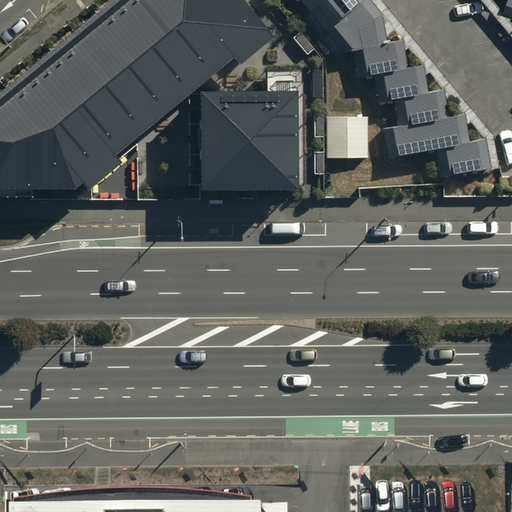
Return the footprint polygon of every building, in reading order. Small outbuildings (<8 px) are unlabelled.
[(237,72),(281,37),(251,0),(94,0),(0,76),(0,193),(81,193),(120,161),(115,155),(229,63),(237,72)] [(387,15),(374,0),(304,0),(329,28),(348,50),(388,43),(387,15)] [(405,41),(356,49),(361,75),(410,67),(405,41)] [(424,65),(375,73),(380,100),(429,91),(424,65)] [(299,89),(201,89),(200,186),(299,187),(299,89)] [(444,90),(395,98),(400,124),(448,116),(444,90)] [(464,115),(388,128),(393,155),(468,143),(464,115)] [(366,118),(328,118),(328,157),(366,157),(366,118)] [(487,140),(438,149),(443,175),(491,167),(487,140)]
